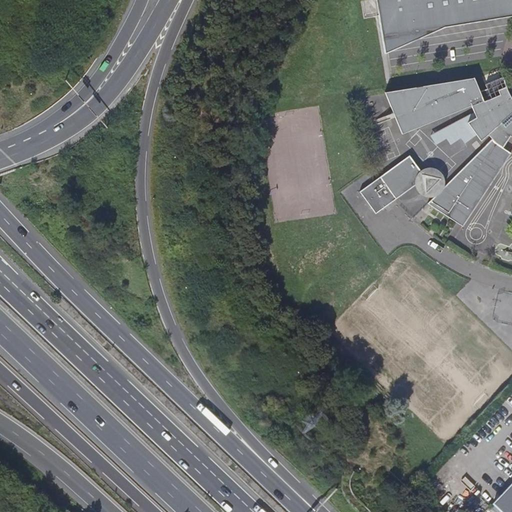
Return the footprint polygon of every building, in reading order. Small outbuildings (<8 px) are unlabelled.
[(511,0),(376,0),(385,53),(446,26),(511,15),(511,0)] [(470,104),(473,112),(475,117),(467,123),(472,130),(476,135),(480,140),(487,134),(491,139),(427,204),(456,222),(461,225),(509,152),(503,148),(510,136),(511,137),(511,98),(510,95),(508,90),(506,83),(505,78),(504,75),(485,84),(491,98),(483,101),(474,79),(385,94),(401,132),(470,104)] [(464,143),(476,135),(472,130),(467,123),(475,117),(473,112),(431,135),(435,144),(445,138),(450,144),(460,138),(464,143)] [(358,191),(375,214),(394,200),(416,183),(419,185),(420,187),(423,188),(425,188),(428,188),(430,187),(432,185),(434,182),(435,180),(435,177),(434,175),(433,173),(431,171),(429,170),(427,169),(426,169),(423,170),(421,170),(420,171),(409,155),(374,180),(358,191)] [(511,511),(511,484),(511,485),(503,494),(493,503),(492,505),(500,511),(511,511)]
